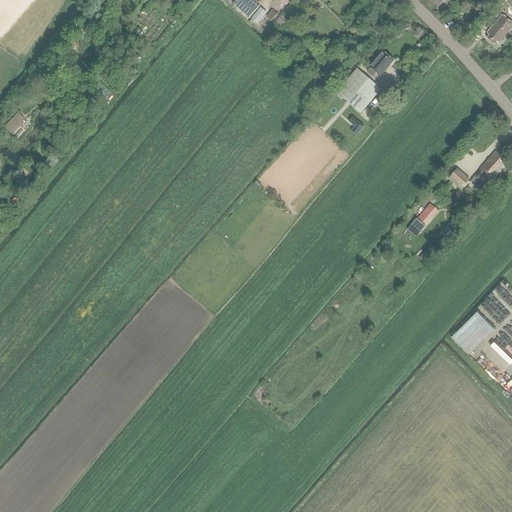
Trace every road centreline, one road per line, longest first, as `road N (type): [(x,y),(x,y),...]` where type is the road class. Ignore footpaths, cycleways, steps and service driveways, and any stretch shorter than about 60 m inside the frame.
road 1 (tertiary): [(511,113),(409,0)]
road 2 (track): [(0,110),(91,0)]
